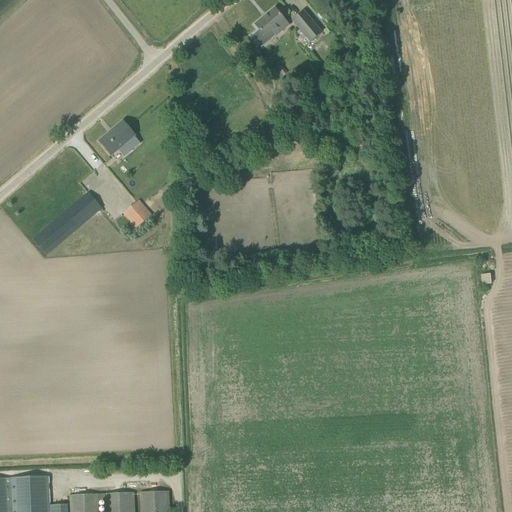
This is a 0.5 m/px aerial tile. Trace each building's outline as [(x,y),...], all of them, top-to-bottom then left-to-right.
[(283,32),(290,26),(275,9),(255,25),(267,40),(280,29),(283,32)] [(322,34),(310,19),(304,12),(293,21),(311,43),(322,34)] [(123,121),(98,142),(112,157),(136,137),(123,121)] [(47,255),(102,209),(89,193),(34,240),(47,255)] [(136,203),(126,211),(123,214),(136,229),(149,218),(136,203)] [(67,511),(68,505),(50,506),(49,477),(0,479),(0,511),(67,511)] [(169,511),(169,492),(140,493),(140,511),(134,511),(134,494),(70,496),(70,511),(169,511)]
